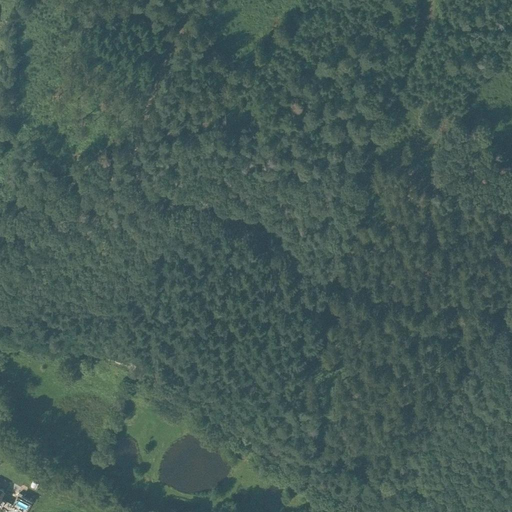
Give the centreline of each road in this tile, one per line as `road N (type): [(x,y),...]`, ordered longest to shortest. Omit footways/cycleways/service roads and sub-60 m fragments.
road 1 (track): [(511,323),(492,287),(424,286),(332,262),(300,249),(237,200),(149,177),(136,133),(190,0)]
road 2 (track): [(428,511),(324,478),(133,366),(47,345)]
